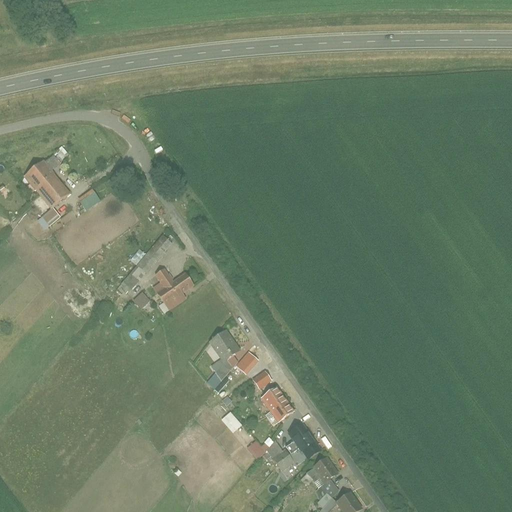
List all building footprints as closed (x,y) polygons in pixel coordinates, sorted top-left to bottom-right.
[(64,162),(71,156),(64,148),(57,154),(64,162)] [(44,163),(24,179),(50,210),(70,194),(44,163)] [(96,190),(80,200),(88,213),(104,203),(96,190)] [(143,293),(138,290),(175,243),(165,234),(121,290),(136,302),(143,293)] [(133,261),(137,265),(143,258),(138,255),(133,261)] [(183,295),(194,288),(185,275),(173,282),(165,270),(155,277),(160,284),(154,288),(170,312),(187,301),(183,295)] [(136,303),(144,311),(152,302),(145,294),(136,303)] [(241,352),(227,331),(210,343),(224,363),(241,352)] [(256,381),(263,391),(275,382),(268,372),(256,381)] [(294,413),(278,389),(262,400),(278,424),(294,413)] [(223,421),(235,435),(245,427),(233,413),(223,421)] [(307,462),(322,451),(303,425),(288,435),(307,462)] [(258,441),(249,451),(259,461),(277,444),(272,439),(264,447),(258,441)] [(325,485),(339,475),(328,459),(313,468),(325,485)] [(360,511),(362,511),(352,494),(336,505),(341,511),(360,511)]
